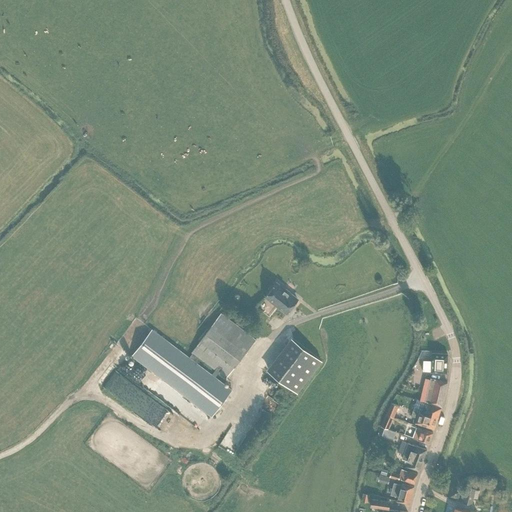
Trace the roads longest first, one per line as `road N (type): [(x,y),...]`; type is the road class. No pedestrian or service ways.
road 1 (tertiary): [(415,511),(450,409),(455,350),(285,0)]
road 2 (track): [(0,457),(80,397),(100,398),(185,444),(217,424)]
